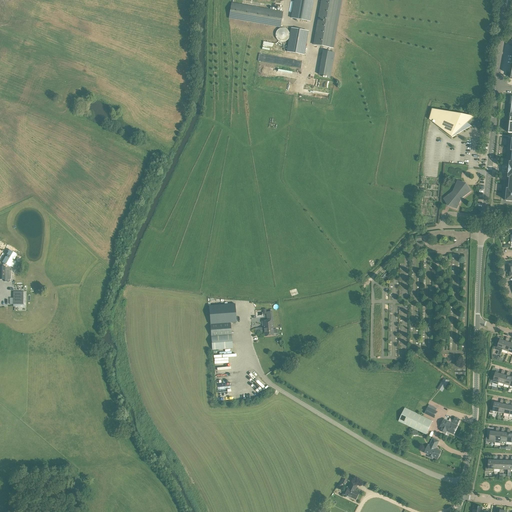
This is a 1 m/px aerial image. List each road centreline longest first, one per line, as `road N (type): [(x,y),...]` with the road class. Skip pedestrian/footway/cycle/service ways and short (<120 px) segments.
road 1 (unclassified): [(461,496),(476,426),(477,321)]
road 2 (unclassified): [(481,234),(495,86)]
